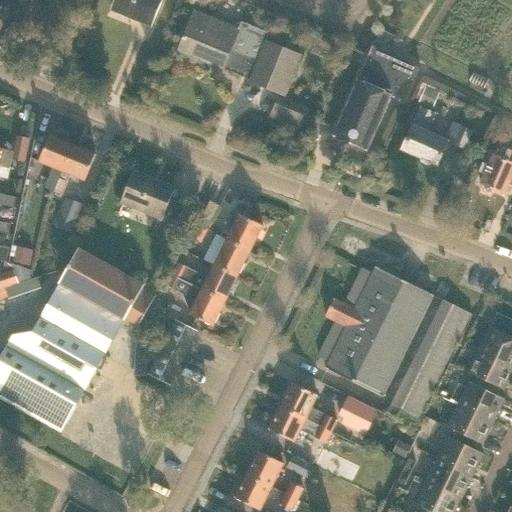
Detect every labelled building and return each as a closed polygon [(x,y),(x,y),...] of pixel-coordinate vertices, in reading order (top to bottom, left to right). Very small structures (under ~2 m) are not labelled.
[(160,0),(117,0),(113,11),(150,27),(160,0)] [(224,68),(252,79),(251,81),(285,95),(301,56),(287,50),(291,42),(242,22),(239,29),(195,11),(179,51),(224,69),(224,68)] [(335,137),(368,151),(392,94),(407,101),(421,68),(374,47),(359,80),(335,137)] [(433,108),(439,93),(425,87),(419,102),(433,108)] [(304,112),(278,102),(271,117),(297,128),(304,112)] [(448,142),(453,144),(465,149),(473,130),(454,122),(446,140),(427,132),(435,113),(422,107),(414,126),(413,126),(407,139),(405,138),(402,145),(404,146),(403,149),(438,165),(448,142)] [(30,139),(18,136),(13,160),(25,162),(30,139)] [(40,162),(54,168),(46,188),(54,192),(73,145),(50,136),(40,162)] [(505,194),(511,178),(511,145),(505,143),(499,157),(494,154),(481,184),(505,194)] [(63,195),(68,182),(71,175),(86,181),(96,155),(73,145),(54,192),(63,195)] [(0,176),(8,178),(14,151),(0,148),(0,176)] [(124,203),(159,218),(155,229),(170,236),(182,205),(169,199),(174,186),(137,171),(124,203)] [(0,204),(15,208),(17,198),(0,194),(0,204)] [(26,212),(44,216),(46,205),(38,203),(40,196),(30,194),(26,212)] [(82,204),(67,198),(56,227),(71,233),(82,204)] [(199,223),(210,229),(221,206),(210,201),(199,223)] [(234,211),(222,237),(227,240),(251,251),(263,226),(234,211)] [(0,232),(9,234),(11,224),(0,221),(0,232)] [(208,229),(199,224),(192,238),(202,243),(208,229)] [(238,276),(251,251),(227,240),(215,264),(238,276)] [(0,260),(7,261),(9,249),(0,246),(0,260)] [(34,250),(17,246),(14,262),(30,266),(34,250)] [(142,289),(144,285),(79,249),(60,283),(60,284),(33,332),(14,334),(0,359),(0,397),(62,432),(97,369),(101,371),(107,361),(103,359),(126,318),(139,326),(155,297),(142,289)] [(174,275),(183,280),(203,290),(226,301),(238,276),(215,264),(208,278),(195,272),(189,268),(179,263),(174,275)] [(362,269),(345,304),(335,299),(326,316),(336,321),(319,356),(329,361),(326,368),(383,397),(434,295),(377,267),(373,274),(362,269)] [(15,271),(0,275),(0,288),(19,283),(15,271)] [(174,275),(168,287),(166,291),(175,295),(183,280),(174,275)] [(190,315),(213,326),(226,301),(203,290),(190,315)] [(444,300),(421,347),(393,402),(421,415),(471,314),(444,300)] [(158,314),(149,308),(142,321),(151,326),(158,314)] [(511,319),(498,313),(480,350),(511,364),(511,319)] [(197,331),(177,321),(176,320),(170,331),(192,342),(197,331)] [(192,342),(170,331),(165,342),(186,353),(192,342)] [(186,353),(165,342),(159,353),(181,364),(186,353)] [(149,372),(151,347),(143,346),(140,371),(149,372)] [(469,372),(478,376),(489,382),(485,389),(496,395),(500,387),(504,389),(511,373),(511,364),(480,350),(469,372)] [(159,353),(154,363),(176,374),(181,364),(159,353)] [(148,374),(170,385),(176,374),(154,363),(148,374)] [(478,376),(474,384),(470,382),(459,404),(494,421),(505,399),(496,395),(485,389),(489,382),(478,376)] [(326,415),(311,408),(318,395),(293,383),(281,406),(306,419),(306,418),(320,426),(332,432),(337,420),(326,415)] [(377,413),(347,399),(338,415),(369,430),(377,413)] [(448,427),(456,431),(467,436),(464,444),(475,449),(479,442),(483,444),(494,421),(459,404),(448,427)] [(269,430),(294,442),(300,430),(326,443),(332,432),(320,426),(306,418),(306,419),(281,406),(269,430)] [(456,431),(453,439),(448,436),(437,459),(473,476),(484,453),(475,449),(464,444),(467,436),(456,431)] [(398,440),(392,452),(404,457),(410,445),(398,440)] [(258,451),(247,475),(272,487),(283,464),(258,451)] [(293,456),(287,467),(309,478),(314,467),(293,456)] [(409,459),(404,470),(411,474),(416,462),(409,459)] [(437,459),(427,481),(462,498),(473,476),(437,459)] [(411,474),(404,470),(398,482),(405,485),(411,474)] [(260,510),(272,487),(247,475),(235,498),(260,510)] [(416,504),(433,511),(455,511),(462,498),(427,481),(416,504)] [(286,494),(298,500),(303,489),(292,483),(286,494)] [(292,511),(298,500),(286,494),(280,506),(292,511)]
